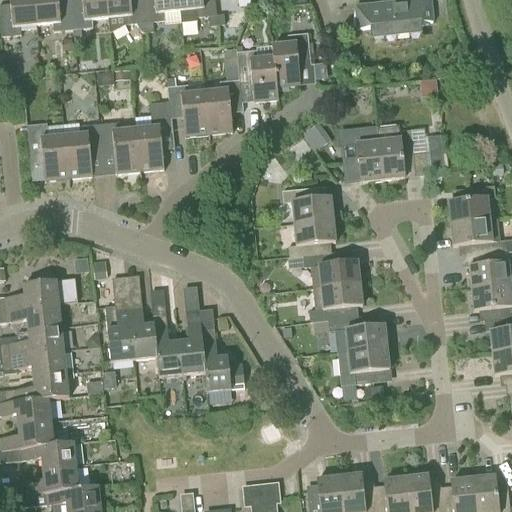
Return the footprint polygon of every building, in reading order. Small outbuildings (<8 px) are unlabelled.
[(19,31),(36,30),(33,0),(8,0),(10,9),(0,9),(0,41),(20,39),(19,31)] [(53,35),(72,33),(69,2),(57,3),(56,0),(33,0),(36,30),(53,28),(53,35)] [(69,2),(72,33),(73,33),(74,47),(80,46),(82,41),(81,32),(92,31),(92,24),(107,22),(105,0),(81,0),(81,1),(69,2)] [(105,0),(107,22),(108,22),(109,36),(112,35),(125,28),(136,27),(143,37),(145,36),(141,0),(105,0)] [(141,0),(145,36),(154,35),(153,25),(164,24),(163,17),(179,15),(177,0),(141,0)] [(177,0),(179,15),(180,15),(181,26),(196,24),(196,20),(208,19),(209,30),(225,28),(224,17),(216,18),(214,0),(177,0)] [(370,32),(371,43),(384,41),(383,31),(432,26),(430,1),(417,3),(417,0),(399,0),(400,4),(354,9),(357,34),(370,32)] [(288,48),(272,49),(276,90),(299,88),(297,69),(310,68),(307,39),(287,41),(288,48)] [(257,54),(236,57),(240,87),(251,86),(253,106),(277,103),(275,90),(276,90),(272,49),(271,49),(273,61),(257,63),(257,54)] [(218,94),(204,96),(208,138),(232,135),(230,116),(242,115),(240,87),(236,57),(239,83),(217,86),(218,94)] [(166,81),(170,121),(171,121),(171,122),(183,121),(185,140),(208,138),(204,96),(189,97),(188,89),(176,90),(175,80),(166,81)] [(152,132),(135,133),(140,176),(164,173),(162,153),(174,152),(171,122),(171,121),(170,121),(151,123),(152,132)] [(118,126),(99,128),(102,160),(114,158),(116,178),(140,176),(135,133),(119,135),(118,126)] [(68,183),(64,140),(47,142),(46,128),(26,129),(30,167),(41,165),(43,185),(68,183)] [(80,139),(64,140),(68,183),(92,181),(90,161),(102,160),(99,128),(79,130),(80,139)] [(319,128),(306,135),(317,154),(330,146),(319,128)] [(399,128),(377,131),(383,184),(405,182),(403,160),(414,159),(412,134),(400,135),(399,128)] [(383,184),(377,131),(378,145),(357,147),(357,139),(345,140),(347,156),(358,155),(361,186),(383,184)] [(441,154),(428,155),(431,179),(443,178),(441,154)] [(290,205),(293,228),(333,224),(331,201),(324,202),(323,191),(282,195),(283,206),(290,205)] [(448,206),(450,229),(497,224),(497,223),(490,223),(488,202),(448,206)] [(288,250),(289,260),(305,259),(304,249),(336,245),(333,224),(293,228),(295,250),(288,250)] [(491,258),(511,255),(511,254),(507,255),(506,245),(499,245),(497,224),(450,229),(452,250),(484,247),(485,258),(491,258)] [(468,271),(471,294),(511,290),(509,267),(511,266),(511,255),(491,258),(492,269),(468,271)] [(310,271),(312,292),(360,288),(358,266),(326,269),(325,258),(305,260),(305,259),(289,260),(289,262),(302,260),(304,271),(310,271)] [(0,301),(0,314),(59,309),(59,308),(77,306),(75,282),(56,284),(55,277),(50,273),(43,274),(39,279),(39,286),(24,288),(25,298),(0,301)] [(328,325),(352,322),(331,324),(330,313),(362,310),(360,288),(312,292),(314,315),(309,315),(310,326),(328,325)] [(497,324),(506,323),(511,322),(511,298),(511,290),(471,294),(473,315),(495,313),(497,324)] [(133,363),(156,361),(152,328),(142,329),(139,301),(126,303),(133,363)] [(111,366),(133,363),(126,303),(114,304),(117,332),(108,333),(111,366)] [(0,326),(28,324),(29,334),(62,331),(59,309),(0,314),(0,326)] [(181,379),(204,377),(199,334),(200,334),(197,314),(184,315),(187,344),(177,345),(181,379)] [(158,382),(181,379),(177,345),(167,347),(164,318),(151,319),(152,328),(156,361),(158,382)] [(348,355),(348,356),(387,352),(385,330),(353,333),(352,322),(328,325),(329,335),(334,334),(336,357),(348,355)] [(490,336),(492,357),(511,355),(511,322),(506,323),(507,334),(490,336)] [(1,347),(2,360),(64,353),(62,331),(29,334),(30,344),(1,347)] [(199,334),(204,377),(207,404),(212,404),(211,396),(243,392),(241,368),(227,369),(226,361),(216,362),(213,333),(200,334),(199,334)] [(387,352),(348,356),(350,378),(341,378),(342,389),(385,385),(384,374),(389,374),(387,352)] [(32,370),(33,380),(73,376),(72,372),(66,372),(64,353),(2,360),(3,373),(32,370)] [(511,355),(492,357),(494,380),(511,377),(511,355)] [(5,393),(6,407),(49,402),(49,403),(69,401),(67,382),(73,381),(73,376),(33,380),(34,390),(5,393)] [(0,420),(17,419),(18,429),(52,426),(49,403),(49,402),(6,407),(0,407),(0,420)] [(0,454),(12,453),(54,449),(52,426),(18,429),(19,440),(0,442),(0,454)] [(42,463),(43,472),(83,468),(83,466),(76,467),(74,447),(54,449),(12,453),(13,465),(42,463)] [(16,500),(37,498),(79,493),(77,473),(84,472),(83,468),(43,472),(44,483),(15,485),(16,500)] [(375,511),(375,509),(364,510),(361,478),(339,481),(342,511),(375,511)] [(441,511),(442,510),(431,511),(427,479),(405,482),(408,511),(441,511)] [(342,511),(339,481),(316,483),(317,488),(306,490),(308,511),(342,511)] [(473,483),(476,511),(511,511),(511,509),(510,510),(507,484),(495,485),(495,481),(473,483)] [(408,511),(405,482),(383,484),(385,511),(408,511)] [(476,511),(473,483),(451,486),(453,511),(442,511),(442,510),(441,511),(476,511)] [(100,511),(98,491),(79,493),(37,498),(38,510),(51,508),(51,511),(100,511)]
